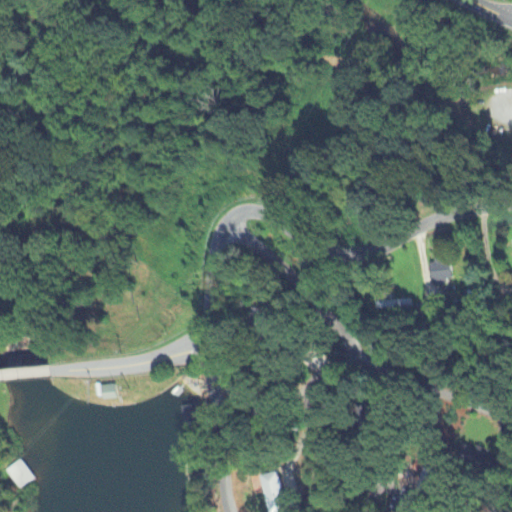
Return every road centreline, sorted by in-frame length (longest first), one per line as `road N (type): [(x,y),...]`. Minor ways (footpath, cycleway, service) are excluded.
road 1 (residential): [(511,206),(426,224),(351,257),(322,251),(261,213),(238,221),(223,235),(211,316)]
road 2 (residential): [(364,358),(328,374),(314,392),(314,447),(329,511)]
road 3 (residential): [(511,420),(384,372),(353,347)]
road 4 (residential): [(227,511),(217,412),(199,340)]
road 5 (residential): [(353,347),(238,221)]
road 6 (residential): [(52,371),(142,363),(199,340)]
